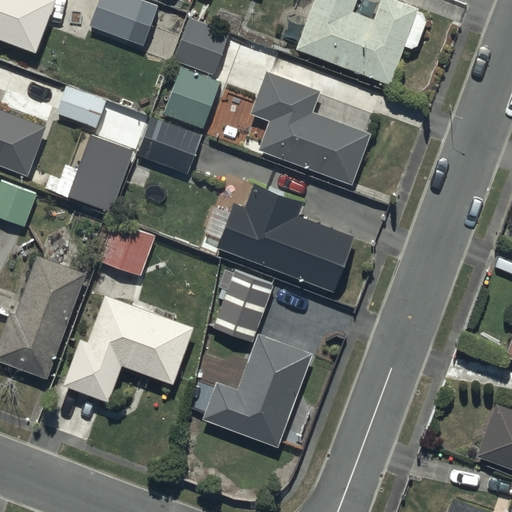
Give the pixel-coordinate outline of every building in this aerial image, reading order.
[(59,3),(49,0),(0,0),(0,40),(40,56),(59,3)] [(157,0),(156,0),(96,0),(89,20),(142,39),(157,0)] [(416,50),(426,22),(416,18),(418,12),(385,0),(382,0),(375,22),(352,13),(356,0),(316,0),(298,51),(391,84),(404,46),(416,50)] [(229,35),(188,19),(173,58),(215,74),(229,35)] [(221,86),(181,71),(164,116),(204,131),(221,86)] [(321,95),(268,75),(253,113),(272,120),(261,150),(354,185),(373,134),(314,112),(321,95)] [(109,95),(63,80),(54,108),(99,124),(109,95)] [(0,165),(30,177),(48,127),(0,109),(0,165)] [(142,190),(153,161),(189,175),(204,136),(152,117),(138,155),(127,185),(142,190)] [(130,144),(88,127),(65,186),(107,202),(130,144)] [(207,232),(222,238),(218,249),(339,294),(359,239),(300,216),(305,203),(258,186),(257,187),(246,183),(248,178),(230,172),(207,232)] [(38,197),(2,183),(0,187),(0,219),(26,229),(38,197)] [(142,277),(156,237),(114,223),(100,262),(142,277)] [(88,276),(39,257),(17,315),(13,314),(0,346),(0,362),(47,381),(88,276)] [(275,286),(235,270),(213,326),(253,342),(275,286)] [(195,330),(107,298),(90,344),(83,341),(66,388),(114,404),(126,369),(175,386),(195,330)] [(259,335),(240,391),(217,383),(203,422),(282,450),(296,408),(315,354),(259,335)] [(511,411),(496,406),(477,458),(511,470),(511,411)] [(486,511),(452,499),(446,511),(511,511),(511,503),(508,511),(486,511)]
